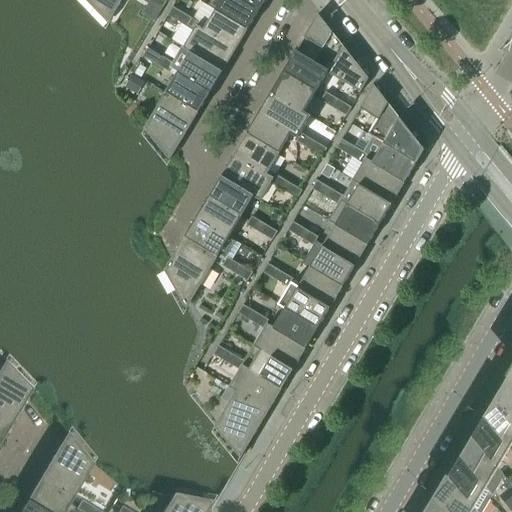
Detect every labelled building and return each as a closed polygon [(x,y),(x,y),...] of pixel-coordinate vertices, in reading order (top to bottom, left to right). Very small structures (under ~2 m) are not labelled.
[(112,17),(122,0),(84,0),(108,24),(112,17)] [(167,0),(166,0),(147,0),(162,9),(167,0)] [(248,30),(260,9),(244,0),(211,0),(208,6),(215,10),(248,30)] [(244,0),(260,9),(265,0),(244,0)] [(184,20),(187,16),(172,7),(167,16),(178,22),(180,18),(184,20)] [(235,51),(248,30),(215,10),(203,30),(202,31),(235,51)] [(368,79),(318,14),(304,38),(321,48),(313,61),(313,63),(328,72),(327,73),(360,93),(368,79)] [(198,22),(187,16),(184,20),(180,18),(178,22),(193,31),(198,22)] [(235,51),(202,31),(203,30),(196,26),(183,49),(190,53),(190,52),(223,71),(235,51)] [(160,61),(162,57),(148,48),(142,57),(153,63),(156,59),(160,61)] [(328,72),(313,63),(313,61),(296,51),(283,73),(315,92),(327,73),(328,72)] [(211,92),(223,71),(190,52),(190,53),(178,72),(211,92)] [(173,64),(162,57),(160,61),(156,59),(153,63),(168,72),(173,64)] [(142,78),(147,70),(139,66),(134,74),(142,78)] [(198,112),(211,92),(178,72),(166,93),(198,112)] [(304,112),(315,92),(283,73),(270,93),(310,117),(311,116),(304,112)] [(136,95),(143,83),(131,76),(125,88),(136,95)] [(424,150),(373,85),(359,109),(377,119),(369,134),(417,162),(424,150)] [(338,106),(340,101),(325,92),(320,101),(331,108),(334,103),(338,106)] [(170,161),(198,112),(166,93),(148,122),(144,129),(170,161)] [(310,117),(270,93),(258,114),(297,137),(310,117)] [(351,108),(340,101),(338,106),(334,103),(331,108),(346,117),(351,108)] [(297,137),(258,114),(246,135),(278,154),(290,134),(297,139),(297,137)] [(313,147),(316,143),(301,134),(295,142),(306,149),(309,144),(313,147)] [(417,162),(369,134),(368,135),(383,144),(372,162),(372,164),(405,183),(417,162)] [(266,174),(278,154),(246,135),(233,155),(266,174)] [(354,153),(356,148),(341,139),(336,148),(347,155),(350,150),(354,153)] [(326,149),(316,143),(313,147),(309,144),(306,149),(321,158),(326,149)] [(367,155),(356,148),(354,153),(350,150),(347,155),(362,164),(367,155)] [(273,178),(266,174),(233,155),(221,176),(260,199),(273,178)] [(405,183),(372,164),(372,162),(366,158),(352,181),(359,185),(360,184),(392,204),(405,183)] [(288,189),(291,184),(276,175),(271,184),(282,190),(284,186),(288,189)] [(260,199),(221,176),(209,196),(241,216),(252,197),(259,201),(260,199)] [(329,194),(332,190),(317,181),(311,189),(322,196),(325,192),(329,194)] [(302,191),(291,184),(288,189),(284,186),(282,190),(297,199),(302,191)] [(380,224),(392,204),(360,184),(359,185),(347,205),(380,224)] [(343,196),(332,190),(329,194),(325,192),(322,196),(337,205),(343,196)] [(229,236),(241,216),(209,196),(197,217),(229,236)] [(368,245),(380,224),(347,205),(335,225),(368,245)] [(236,241),(229,237),(229,236),(197,217),(184,238),(217,257),(224,262),(227,257),(236,241)] [(264,230),(266,226),(251,217),(246,225),(257,232),(259,227),(264,230)] [(305,235),(307,231),(292,222),(287,230),(298,237),(300,233),(305,235)] [(355,266),(368,245),(335,225),(323,246),(355,266)] [(277,232),(266,226),(264,230),(259,227),(257,232),(272,241),(277,232)] [(318,237),(307,231),(305,235),(300,233),(298,237),(313,246),(318,237)] [(190,303),(217,257),(184,238),(164,271),(186,310),(190,303)] [(343,286),(355,266),(323,246),(311,267),(343,286)] [(239,271),(242,266),(227,257),(224,262),(221,266),(232,273),(235,268),(239,271)] [(279,277),(282,273),(267,264),(262,272),(273,279),(275,275),(279,277)] [(252,273),(242,266),(239,271),(235,268),(232,273),(247,282),(252,273)] [(331,307),(343,286),(311,267),(299,287),(292,283),(331,307)] [(293,279),(282,273),(279,277),(275,275),(273,279),(288,288),(293,279)] [(331,307),(292,283),(279,304),(318,327),(331,307)] [(318,327),(279,304),(278,306),(285,310),(274,328),(274,329),(306,348),(318,327)] [(255,318),(257,314),(242,305),(237,314),(248,320),(251,316),(255,318)] [(268,320),(257,314),(255,318),(251,316),(248,320),(263,329),(268,320)] [(306,348),(274,329),(274,328),(267,324),(255,345),(294,369),(306,348)] [(294,369),(255,345),(243,366),(282,389),(294,369)] [(230,359),(233,355),(218,346),(213,355),(224,361),(226,357),(230,359)] [(244,361),(233,355),(230,359),(226,357),(224,361),(238,370),(244,361)] [(0,418),(12,425),(33,390),(5,361),(1,368),(0,369),(0,418)] [(282,389),(243,366),(230,387),(269,410),(282,389)] [(511,384),(506,377),(494,397),(511,418),(511,384)] [(240,459),(269,410),(230,387),(229,388),(236,392),(218,420),(214,427),(240,459)] [(487,408),(483,416),(510,450),(511,452),(511,418),(494,397),(491,402),(487,408)] [(510,450),(483,416),(471,436),(498,470),(510,450)] [(0,444),(12,425),(0,418),(0,444)] [(71,502),(93,465),(68,433),(38,482),(71,502)] [(462,451),(459,456),(486,489),(492,497),(504,477),(498,470),(471,436),(462,451)] [(459,456),(447,475),(475,509),(477,511),(483,511),(492,497),(486,489),(459,456)] [(472,511),(475,509),(447,475),(436,495),(449,511),(472,511)] [(65,511),(71,502),(38,482),(26,503),(41,511),(65,511)] [(208,511),(209,511),(214,502),(174,495),(163,511),(208,511)] [(449,511),(436,495),(425,511),(449,511)] [(94,511),(96,510),(81,501),(76,510),(80,511),(89,511),(94,511)] [(41,511),(26,503),(20,511),(41,511)]
